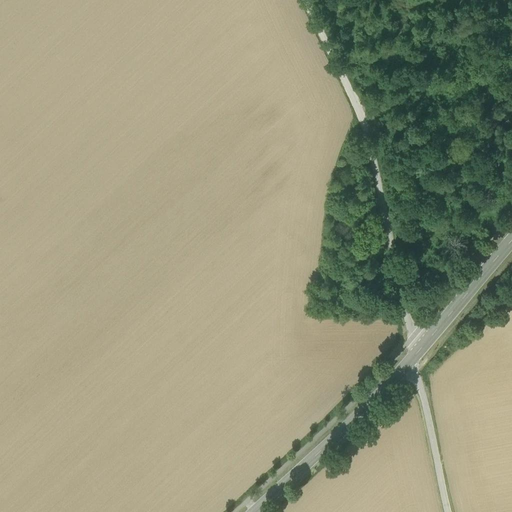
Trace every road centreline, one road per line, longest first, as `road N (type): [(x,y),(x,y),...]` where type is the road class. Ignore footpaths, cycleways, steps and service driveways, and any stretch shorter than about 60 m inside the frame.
road 1 (unclassified): [(412,362),(360,113),(304,0)]
road 2 (tertiary): [(412,362),(254,511)]
road 3 (tertiary): [(511,241),(412,362)]
road 4 (unclassified): [(449,511),(412,362)]
